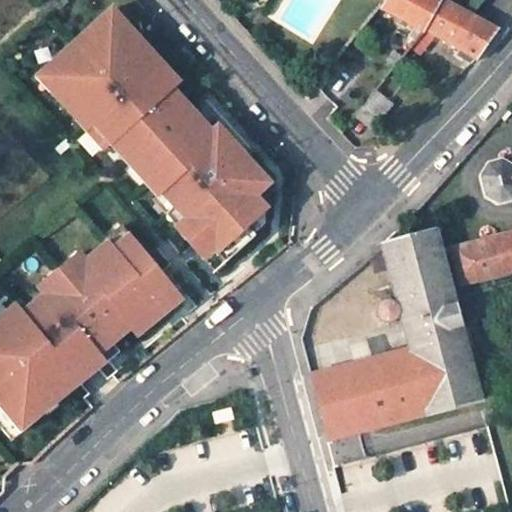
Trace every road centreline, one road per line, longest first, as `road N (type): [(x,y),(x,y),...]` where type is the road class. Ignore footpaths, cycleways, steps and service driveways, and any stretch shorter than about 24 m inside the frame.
road 1 (residential): [(27,511),(247,313)]
road 2 (tertiary): [(184,0),(372,203)]
road 3 (tertiary): [(247,313),(268,337),(315,511)]
road 4 (tertiary): [(372,203),(511,50)]
road 5 (tertiary): [(247,313),(372,203)]
